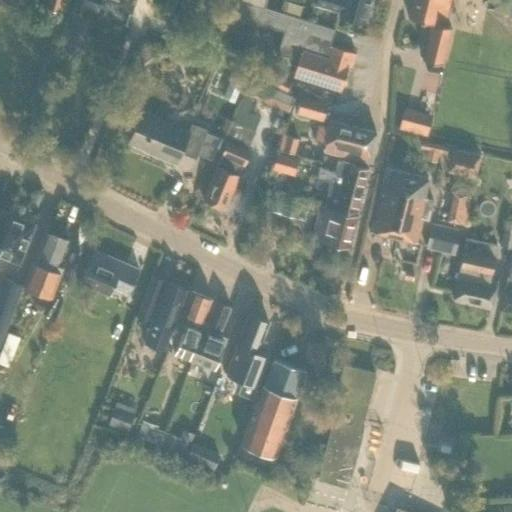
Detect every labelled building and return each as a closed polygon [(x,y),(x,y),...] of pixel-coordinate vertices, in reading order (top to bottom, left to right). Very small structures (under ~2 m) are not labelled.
[(47,0),(45,8),(59,12),(62,0),(47,0)] [(97,0),(139,14),(144,0),(97,0)] [(235,0),(231,17),(279,32),(283,33),(279,45),(277,53),(297,59),(292,74),(340,89),(347,66),(350,66),(354,52),(329,45),(324,43),(329,27),(261,6),(263,0),(235,0)] [(316,0),(315,4),(338,11),(337,13),(363,20),(366,10),(371,9),(372,2),(370,0),(316,0)] [(412,0),(408,16),(430,22),(429,28),(421,58),(443,64),(452,25),(443,23),(449,0),(412,0)] [(61,36),(56,49),(75,55),(80,42),(61,36)] [(156,57),(148,45),(136,52),(144,65),(156,57)] [(286,90),(291,80),(270,68),(264,78),(286,90)] [(264,100),(271,84),(252,76),(245,92),(264,100)] [(301,93),(296,112),(322,119),(327,100),(301,93)] [(426,136),(432,114),(403,106),(397,128),(426,136)] [(187,132),(140,112),(128,142),(151,151),(151,152),(175,162),(180,151),(194,158),(196,153),(205,132),(206,130),(191,124),(187,132)] [(248,126),(251,119),(236,113),(233,120),(231,119),(223,140),(226,141),(221,155),(217,166),(216,166),(202,199),(224,208),(238,175),(237,174),(242,164),(242,165),(249,149),(247,148),(255,130),(248,126)] [(369,155),(375,132),(329,120),(327,127),(319,125),(315,141),(325,143),(323,152),(366,163),(369,155)] [(211,159),(220,138),(205,132),(196,153),(211,159)] [(294,153),(299,137),(286,134),(281,150),(294,153)] [(451,169),(475,175),(480,155),(456,150),(451,169)] [(293,174),(298,158),(277,152),(272,168),(293,174)] [(324,205),(356,213),(368,167),(337,159),(334,171),(319,167),(316,178),(328,181),(326,188),(327,189),(326,193),(327,194),(324,205)] [(423,197),(427,179),(389,170),(384,193),(381,193),(371,232),(417,242),(422,219),(427,221),(431,203),(426,201),(426,198),(423,197)] [(296,217),(301,198),(268,188),(263,207),(296,217)] [(357,214),(356,213),(324,205),(324,207),(320,206),(312,237),(348,247),(357,214)] [(0,254),(18,262),(33,224),(1,211),(0,214),(0,254)] [(454,255),(461,229),(432,221),(425,247),(454,255)] [(511,246),(511,222),(505,221),(501,245),(511,246)] [(58,265),(68,239),(45,230),(33,260),(32,260),(22,285),(51,296),(62,266),(58,265)] [(489,279),(497,244),(466,238),(463,249),(452,298),(491,307),(497,281),(489,279)] [(511,248),(510,257),(509,257),(504,288),(500,308),(511,310),(511,248)] [(127,295),(138,269),(94,250),(80,282),(109,293),(111,288),(127,295)] [(148,321),(164,280),(152,276),(137,316),(148,321)] [(0,338),(21,285),(4,278),(0,287),(0,338)] [(172,320),(184,288),(168,282),(156,314),(154,313),(143,341),(163,349),(174,321),(172,320)] [(192,360),(207,320),(203,318),(211,299),(191,291),(182,314),(188,316),(173,353),(192,360)] [(215,301),(207,320),(192,360),(212,368),(225,337),(216,333),(219,328),(221,329),(230,306),(215,301)] [(255,350),(266,321),(250,315),(238,344),(236,344),(225,373),(242,380),(237,393),(252,399),(258,383),(256,383),(267,356),(255,350)] [(10,355),(8,350),(3,349),(0,350),(0,359),(4,361),(8,359),(10,355)] [(295,396),(304,370),(273,358),(263,385),(262,384),(240,443),(274,455),(296,396),(295,396)] [(347,487),(362,432),(359,431),(375,373),(343,364),(327,424),(331,425),(317,479),(347,487)] [(0,372),(0,402),(3,403),(13,372),(1,368),(0,372)] [(129,423),(136,406),(116,398),(110,415),(129,423)] [(150,447),(158,425),(141,419),(133,441),(150,447)] [(185,454),(191,439),(180,434),(174,450),(185,454)] [(503,511),(511,511),(511,503),(503,504),(503,511)]
